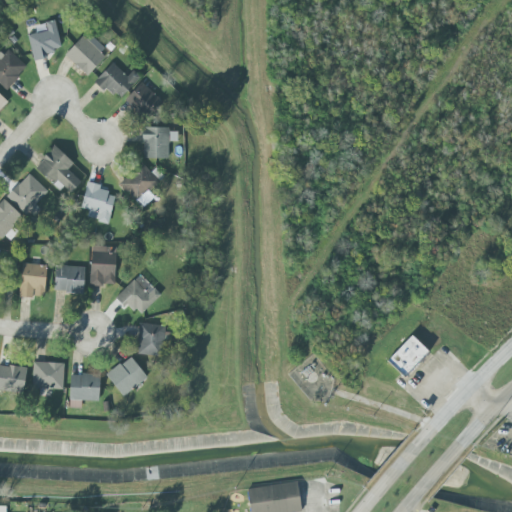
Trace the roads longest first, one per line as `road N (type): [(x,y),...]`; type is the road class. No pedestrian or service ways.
road 1 (secondary): [(511,346),(359,511)]
road 2 (secondary): [(400,511),(511,390)]
road 3 (residential): [(0,169),(51,108),(101,134)]
